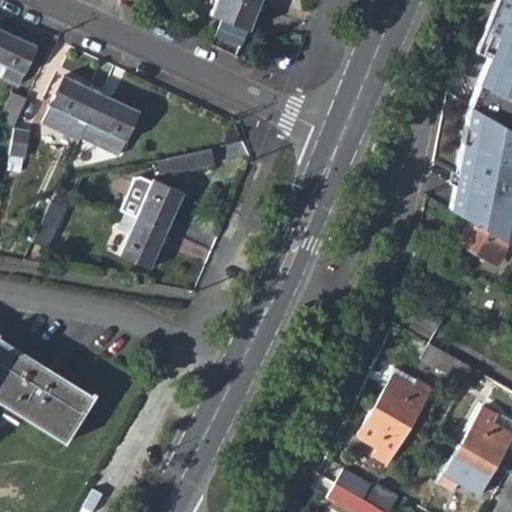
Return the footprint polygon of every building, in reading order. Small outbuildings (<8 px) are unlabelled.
[(246,27),(248,28),(258,0),(214,0),(209,13),(219,17),(208,42),(233,54),(246,27)] [(466,105),(510,131),(511,125),(511,0),(499,0),(484,37),(493,41),(487,57),(466,105)] [(32,44),(0,28),(0,62),(5,65),(0,76),(0,77),(14,83),(32,44)] [(477,53),(487,57),(493,41),(484,37),(477,53)] [(100,92),(63,75),(42,118),(79,136),(100,92)] [(10,92),(0,112),(0,122),(12,124),(24,98),(10,92)] [(116,153),(137,109),(100,92),(79,136),(116,153)] [(511,132),(510,131),(466,105),(447,209),(468,221),(503,241),(509,245),(511,227),(511,132)] [(27,129),(11,126),(7,155),(22,157),(27,129)] [(210,163),(206,147),(154,159),(157,176),(210,163)] [(127,197),(122,209),(124,210),(165,228),(181,191),(150,177),(147,183),(140,202),(127,197)] [(127,197),(140,202),(147,183),(136,178),(127,197)] [(43,246),(55,222),(63,206),(49,199),(41,216),(30,240),(43,246)] [(147,268),(165,228),(124,210),(116,227),(126,232),(118,253),(147,268)] [(454,244),(491,265),(503,241),(468,221),(454,244)] [(0,404),(63,443),(91,395),(21,352),(0,338),(0,404)] [(418,357),(463,384),(471,370),(426,344),(418,357)] [(394,370),(391,375),(411,386),(414,381),(394,370)] [(426,387),(414,381),(411,386),(391,375),(374,407),(404,424),(426,387)] [(370,456),(382,463),(404,424),(374,407),(355,439),(373,450),(370,456)] [(461,445),(493,464),(510,435),(491,424),(496,415),(482,407),(461,445)] [(456,484),(475,495),(493,464),(461,445),(438,485),(452,493),(456,484)] [(333,483),(358,497),(366,484),(341,470),(333,483)] [(327,494),(352,508),(358,497),(333,483),(327,494)]
